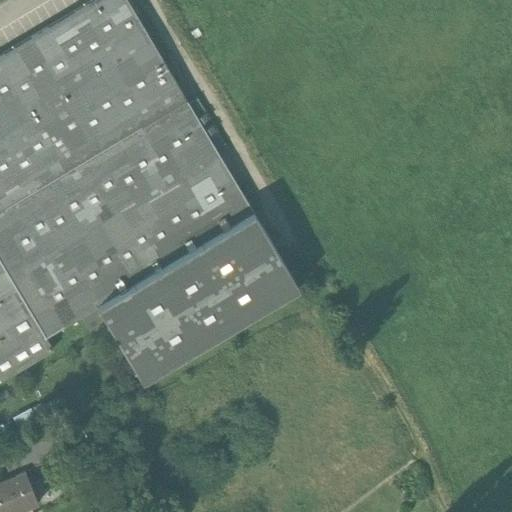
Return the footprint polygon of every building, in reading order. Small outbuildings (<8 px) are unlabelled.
[(126,0),(106,0),(0,63),(0,216),(188,105),(126,0)] [(188,105),(0,216),(0,261),(45,336),(79,316),(253,213),(188,105)] [(253,213),(79,316),(89,332),(106,322),(140,380),(296,287),(253,213)] [(0,362),(45,336),(0,261),(0,362)] [(0,378),(52,348),(45,336),(0,362),(0,378)] [(32,443),(40,464),(62,456),(53,435),(32,443)] [(5,454),(13,474),(23,470),(23,471),(40,464),(32,443),(5,454)] [(23,471),(23,470),(13,474),(15,479),(0,484),(0,511),(31,511),(29,507),(37,503),(23,471)]
